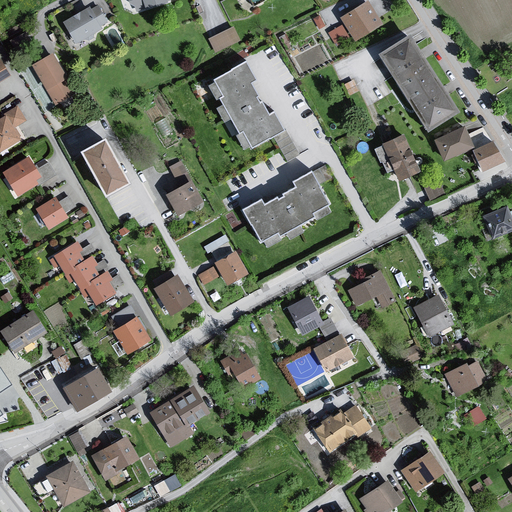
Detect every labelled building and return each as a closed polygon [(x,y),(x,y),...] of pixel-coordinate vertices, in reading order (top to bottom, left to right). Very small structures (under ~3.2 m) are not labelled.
[(128,0),(130,4),(135,7),(137,12),(174,0),(128,0)] [(369,2),(342,19),(356,43),(384,26),(369,2)] [(109,23),(99,5),(92,9),(91,7),(64,23),(76,45),(103,30),(101,27),(109,23)] [(326,26),(320,16),(314,19),(320,29),(326,26)] [(352,40),(343,25),(329,34),(339,48),(352,40)] [(234,27),(209,39),(216,53),(241,41),(234,27)] [(27,33),(11,41),(14,49),(31,41),(27,33)] [(412,36),(380,56),(430,134),(461,114),(412,36)] [(54,55),(34,66),(56,106),(76,95),(54,55)] [(0,85),(1,86),(0,84),(0,83),(11,76),(1,60),(0,61),(0,85)] [(248,64),(216,81),(226,99),(222,101),(240,135),(244,133),(253,149),(274,138),(286,132),(275,113),(270,116),(253,85),(258,82),(248,64)] [(353,80),(345,85),(351,96),(359,92),(353,80)] [(511,90),(496,100),(504,115),(511,110),(511,90)] [(6,114),(7,116),(15,129),(27,121),(18,106),(6,114)] [(7,116),(0,120),(0,153),(22,140),(15,129),(7,116)] [(466,128),(435,141),(445,162),(475,148),(466,128)] [(300,155),(286,132),(274,138),(288,162),(300,155)] [(405,137),(384,146),(400,182),(421,173),(405,137)] [(106,142),(83,154),(107,198),(130,186),(106,142)] [(473,152),(484,174),(506,162),(494,143),(473,152)] [(30,157),(3,174),(18,198),(38,186),(40,185),(37,181),(43,178),(36,166),(30,157)] [(182,161),(170,167),(181,189),(193,182),(182,161)] [(37,165),(36,166),(43,178),(37,181),(40,185),(38,186),(38,187),(57,175),(49,163),(39,169),(37,165)] [(325,166),(313,173),(320,185),(332,178),(325,166)] [(313,173),(294,183),(297,189),(265,207),(262,202),(245,211),(262,243),(280,234),(282,237),(316,219),(315,215),(331,206),(320,185),(313,173)] [(181,189),(167,196),(178,216),(204,203),(193,182),(181,189)] [(441,182),(425,188),(429,199),(445,192),(441,182)] [(69,196),(59,202),(66,213),(76,207),(69,196)] [(56,198),(37,210),(49,231),(69,219),(66,213),(59,202),(56,198)] [(511,220),(505,203),(481,212),(490,235),(511,226),(511,220)] [(86,216),(82,210),(77,213),(80,219),(86,216)] [(126,227),(119,231),(122,236),(130,232),(126,227)] [(208,254),(211,252),(228,242),(230,241),(226,235),(204,247),(208,254)] [(78,242),(54,257),(70,283),(75,281),(85,298),(90,296),(96,306),(116,294),(115,292),(110,283),(114,281),(113,279),(108,271),(103,275),(101,276),(95,268),(99,266),(98,264),(93,256),(88,259),(86,261),(80,253),(84,251),(83,249),(78,242)] [(211,252),(218,263),(234,253),(228,242),(211,252)] [(92,244),(83,249),(84,251),(80,253),(86,261),(88,259),(86,256),(96,250),(92,244)] [(218,263),(215,264),(228,287),(249,274),(236,252),(234,253),(218,263)] [(108,267),(104,260),(98,264),(99,266),(95,268),(101,276),(103,275),(101,271),(108,267)] [(214,267),(198,275),(204,286),(219,277),(214,267)] [(363,280),(347,288),(355,305),(374,295),(381,307),(396,300),(379,268),(362,277),(363,280)] [(153,281),(158,289),(176,278),(171,270),(153,281)] [(125,284),(119,275),(113,279),(114,281),(110,283),(115,292),(118,291),(117,288),(125,284)] [(158,289),(156,290),(171,316),(194,302),(178,276),(176,278),(158,289)] [(9,292),(1,297),(5,304),(13,299),(9,292)] [(437,292),(412,306),(427,336),(453,322),(437,292)] [(308,294),(286,306),(301,333),(318,323),(322,321),(308,294)] [(112,317),(120,330),(139,318),(131,306),(112,317)] [(34,312),(1,332),(15,354),(48,334),(34,312)] [(339,333),(330,317),(322,321),(318,323),(327,339),(339,333)] [(120,330),(115,333),(128,355),(152,341),(139,318),(120,330)] [(327,339),(313,347),(325,370),(353,355),(341,332),(339,333),(327,339)] [(83,339),(73,345),(81,359),(91,353),(83,339)] [(421,356),(416,343),(400,350),(406,363),(421,356)] [(61,346),(52,352),(56,358),(65,353),(61,346)] [(260,376),(244,350),(242,351),(239,348),(220,359),(229,373),(232,371),(241,387),(260,376)] [(66,355),(51,362),(59,375),(63,372),(64,373),(73,369),(66,355)] [(90,355),(83,358),(86,366),(93,363),(90,355)] [(486,378),(477,360),(468,364),(465,360),(444,373),(455,395),(486,378)] [(0,417),(4,415),(0,409),(0,392),(12,385),(0,365),(0,417)] [(99,369),(63,390),(77,412),(112,390),(99,369)] [(192,384),(169,398),(185,424),(208,410),(192,384)] [(169,398),(148,410),(170,446),(191,433),(185,424),(169,398)] [(355,402),(342,411),(356,431),(354,432),(357,437),(372,427),(355,402)] [(138,412),(133,403),(123,409),(128,417),(138,412)] [(486,417),(477,405),(465,413),(474,426),(486,417)] [(340,408),(312,426),(327,450),(354,432),(356,431),(342,411),(340,408)] [(251,421),(238,430),(243,439),(257,430),(251,421)] [(80,428),(68,435),(76,450),(83,447),(88,444),(80,428)] [(127,433),(90,453),(104,479),(118,471),(117,469),(140,457),(127,433)] [(86,452),(83,447),(76,450),(79,456),(86,452)] [(428,449),(400,469),(415,490),(443,470),(428,449)] [(72,459),(45,475),(62,505),(89,489),(72,459)] [(160,494),(181,483),(175,471),(154,483),(160,494)] [(488,476),(483,479),(486,485),(492,482),(488,476)] [(386,479),(359,498),(365,507),(363,509),(365,511),(384,511),(402,500),(404,497),(399,489),(395,491),(386,479)] [(484,488),(479,480),(471,486),(476,493),(484,488)]
